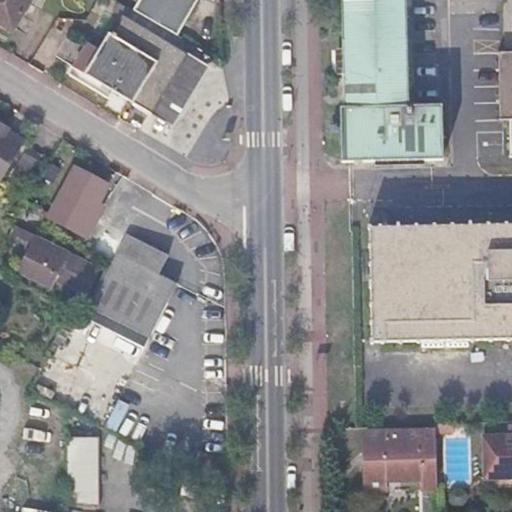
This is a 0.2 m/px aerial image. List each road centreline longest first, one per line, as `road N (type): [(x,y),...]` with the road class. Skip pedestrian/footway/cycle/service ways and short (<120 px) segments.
road 1 (residential): [(0,72),(203,196),(257,219)]
road 2 (tertiary): [(257,219),(261,511)]
road 3 (tertiary): [(279,511),(276,220)]
road 4 (tertiary): [(276,220),(274,0)]
road 5 (tertiary): [(255,0),(257,219)]
